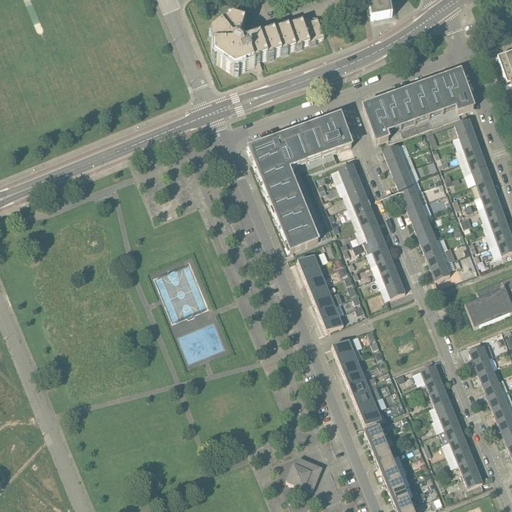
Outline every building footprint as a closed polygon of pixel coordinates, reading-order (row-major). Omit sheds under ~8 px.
[(365,0),(366,3),(368,13),(370,24),(391,20),(389,9),(387,0),(365,0)] [(302,51),(301,49),(309,46),(310,48),(316,46),(315,44),(324,41),(317,23),(309,25),(308,22),(260,39),(259,37),(246,41),(241,36),(244,23),(231,19),(226,20),(226,23),(210,36),(208,40),(211,42),(211,63),(214,67),(216,65),(233,77),(238,78),(239,75),(254,69),(253,66),(267,61),(268,63),(273,61),(273,59),(281,56),(282,58),(288,56),(287,54),(295,51),(296,53),(302,51)] [(511,55),(496,62),(506,88),(509,87),(511,96),(511,55)] [(375,148),(387,143),(388,143),(386,137),(455,112),(457,118),(472,112),(459,76),(450,79),(362,112),(375,148)] [(290,256),(317,245),(288,173),(351,150),(340,120),(248,153),(251,160),(284,242),(290,256)] [(457,140),(472,135),(468,123),(453,128),(457,140)] [(462,152),(477,147),(472,135),(457,140),(462,152)] [(435,142),(429,144),(431,150),(437,148),(435,142)] [(466,164),(481,159),(477,147),(462,152),(466,164)] [(387,167),(402,161),(397,149),(382,155),(387,167)] [(470,176),(485,171),(481,159),(466,164),(470,176)] [(391,178),(406,172),(402,161),(387,167),(391,178)] [(342,185),(357,179),(352,167),(337,173),(342,185)] [(475,188),(490,183),(485,171),(470,176),(475,188)] [(396,190),(411,184),(406,172),(391,178),(396,190)] [(347,197),(362,191),(357,179),(342,185),(347,197)] [(479,200),(494,195),(490,183),(475,188),(479,200)] [(401,202),(416,196),(411,184),(396,190),(401,202)] [(352,209),(366,203),(362,191),(347,197),(352,209)] [(483,212),(498,207),(494,195),(479,200),(483,212)] [(406,214),(421,208),(416,196),(401,202),(406,214)] [(356,220),(371,214),(366,203),(352,209),(356,220)] [(488,224),(503,219),(498,207),(483,212),(488,224)] [(411,226),(426,220),(421,208),(406,214),(411,226)] [(361,232),(376,226),(371,214),(356,220),(361,232)] [(492,236),(507,231),(503,219),(488,224),(492,236)] [(415,237),(430,232),(426,220),(411,226),(415,237)] [(366,244),(381,238),(376,226),(361,232),(366,244)] [(496,248),(511,243),(507,231),(492,236),(496,248)] [(420,249),(435,243),(430,232),(415,237),(420,249)] [(371,256),(385,250),(381,238),(366,244),(362,245),(367,257),(371,256)] [(476,241),(478,251),(489,249),(487,239),(476,241)] [(425,261),(440,255),(435,243),(420,249),(425,261)] [(511,244),(511,243),(496,248),(501,260),(511,255),(511,244)] [(375,267),(390,262),(385,250),(371,256),(375,267)] [(430,273),(445,267),(440,255),(425,261),(430,273)] [(322,268),(318,257),(297,266),(301,276),(318,269),(322,268)] [(380,279),(395,273),(390,262),(375,267),(380,279)] [(445,267),(430,273),(435,285),(450,279),(445,267)] [(305,287),(322,280),(318,269),(301,276),(305,287)] [(385,291),(400,285),(395,273),(380,279),(385,291)] [(511,279),(476,294),(479,302),(464,308),(474,332),(511,316),(511,279)] [(309,297),(326,290),(322,280),(305,287),(309,297)] [(349,281),(343,283),(346,290),(352,288),(349,281)] [(400,285),(385,291),(390,303),(404,297),(400,285)] [(313,307),(330,300),(326,290),(309,297),(313,307)] [(317,317),(334,310),(330,300),(313,307),(317,317)] [(352,303),(354,309),(360,307),(358,301),(352,303)] [(321,327),(338,320),(334,310),(317,317),(321,327)] [(361,311),(354,314),(357,320),(364,317),(361,311)] [(326,337),(343,330),(343,329),(342,329),(338,320),(321,327),(326,337)] [(353,343),(352,342),(331,351),(335,361),(352,354),(356,353),(352,343),(353,343)] [(473,367),(492,360),(493,359),(488,348),(483,350),(482,349),(468,355),(473,367)] [(340,372),(357,365),(352,354),(335,361),(340,372)] [(477,379),(492,373),(497,371),(492,360),(473,367),(477,379)] [(344,382),(361,374),(357,365),(340,372),(344,382)] [(424,387),(439,381),(434,369),(419,375),(424,387)] [(348,392),(368,383),(364,373),(361,374),(344,382),(348,392)] [(482,391),(497,385),(492,373),(477,379),(482,391)] [(352,402),(369,395),(367,389),(376,385),(374,381),(368,383),(348,392),(352,402)] [(429,399),(443,393),(439,381),(424,387),(429,399)] [(0,406),(12,393),(2,384),(0,386),(0,406)] [(487,402),(507,395),(504,388),(499,390),(497,385),(482,391),(487,402)] [(0,410),(8,418),(22,402),(12,393),(0,406),(0,410)] [(434,410),(448,404),(443,393),(429,399),(434,410)] [(356,412),(373,404),(369,395),(352,402),(356,412)] [(492,414),(507,408),(504,400),(508,399),(507,395),(487,402),(492,414)] [(360,422),(381,413),(377,403),(373,404),(356,412),(360,422)] [(438,422),(453,416),(448,404),(434,410),(438,422)] [(497,426),(511,419),(511,408),(511,406),(507,408),(492,414),(497,426)] [(364,432),(386,423),(385,422),(385,423),(381,413),(360,422),(364,432)] [(439,436),(458,428),(453,416),(438,422),(433,424),(438,436),(439,436)] [(501,438),(511,433),(511,419),(497,426),(501,438)] [(448,446),(463,440),(458,428),(439,436),(443,448),(448,446)] [(418,439),(427,435),(424,429),(416,432),(418,439)] [(383,441),(378,431),(364,437),(368,447),(383,441)] [(506,450),(511,447),(511,433),(501,438),(506,450)] [(24,460),(32,451),(16,437),(8,446),(24,460)] [(453,458),(467,452),(463,440),(448,446),(453,458)] [(372,457),(387,451),(383,441),(368,447),(372,457)] [(16,469),(24,460),(8,446),(0,454),(16,469)] [(376,467),(391,461),(387,451),(372,457),(376,467)] [(457,469),(472,463),(467,452),(453,458),(457,469)] [(0,470),(8,477),(16,469),(0,454),(0,470)] [(381,477),(395,471),(391,461),(376,467),(381,477)] [(302,494),(303,491),(311,494),(321,471),(297,462),(294,470),(292,469),(285,487),(302,494)] [(462,481),(477,475),(472,463),(457,469),(462,481)] [(0,486),(8,477),(0,470),(0,486)] [(385,487),(399,481),(395,471),(381,477),(385,487)] [(477,475),(462,481),(467,493),(482,487),(477,475)] [(389,497),(403,492),(399,481),(385,487),(389,497)] [(17,511),(27,511),(37,501),(27,492),(13,508),(17,511)] [(393,508),(408,502),(403,492),(389,497),(393,508)] [(44,511),(47,510),(37,501),(27,511),(44,511)] [(394,511),(411,511),(412,511),(408,502),(393,508),(394,511)]
